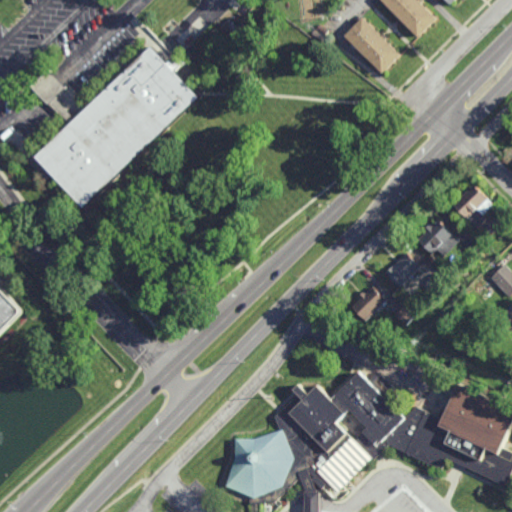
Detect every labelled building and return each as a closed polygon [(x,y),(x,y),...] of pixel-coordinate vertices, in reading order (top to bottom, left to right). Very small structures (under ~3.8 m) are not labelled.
[(425,0),(424,1),(440,17),(421,37),(404,20),(402,22),(397,17),(399,15),(384,0),(425,0)] [(381,32),(383,31),(388,37),(387,38),(404,54),(385,74),(368,57),(366,59),(361,54),(363,51),(347,35),(365,16),(381,32)] [(325,35),(317,29),(321,24),(329,31),(325,35)] [(320,40),(312,34),(315,30),(323,36),(320,40)] [(178,63),(181,61),(184,65),(179,70),(204,96),(86,208),(38,157),(72,124),(53,103),(51,104),(34,86),(52,69),(69,87),(58,98),(77,119),(155,45),(172,62),(175,60),(178,63)] [(245,85),(238,78),(251,65),(258,73),(245,85)] [(478,228),(455,204),(476,184),(495,204),(484,215),(488,219),(478,228)] [(462,240),(446,256),(440,249),(435,254),(420,239),(428,232),(425,230),(432,223),(434,225),(440,219),(462,240)] [(423,266),(402,287),(387,272),(396,263),(395,262),(399,258),(401,260),(409,252),(423,266)] [(433,264),(429,260),(433,255),(437,258),(433,264)] [(511,269),(511,297),(492,277),(506,263),(511,269)] [(457,291),(453,295),(447,290),(439,297),(427,285),(439,273),(457,291)] [(0,286),(28,316),(0,344),(0,286)] [(379,291),(380,290),(381,292),(389,300),(388,302),(389,303),(380,312),(378,311),(368,321),(354,307),(362,298),(360,296),(365,291),(367,293),(374,286),(379,291)] [(407,326),(396,315),(405,306),(415,317),(407,326)] [(511,331),(511,333),(498,322),(508,310),(511,313),(511,331)] [(465,356),(458,349),(462,345),(469,351),(465,356)] [(229,486),(239,461),(239,443),(257,443),(284,434),(323,391),(334,404),(363,377),(405,419),(418,410),(446,422),(466,389),(511,408),(511,493),(454,470),(446,475),(392,448),(339,493),(317,483),(288,490),(257,500),(229,486)] [(320,511),(321,493),(306,492),(305,511),(320,511)]
